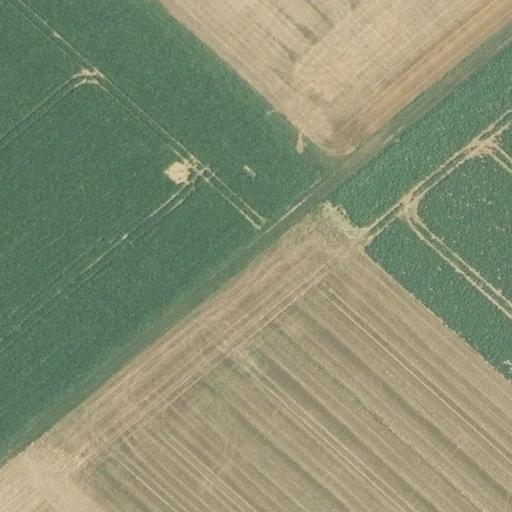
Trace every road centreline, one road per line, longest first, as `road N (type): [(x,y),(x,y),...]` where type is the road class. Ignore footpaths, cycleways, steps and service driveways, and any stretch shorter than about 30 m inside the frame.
road 1 (track): [(511,32),(0,457)]
road 2 (track): [(331,180),(128,0)]
